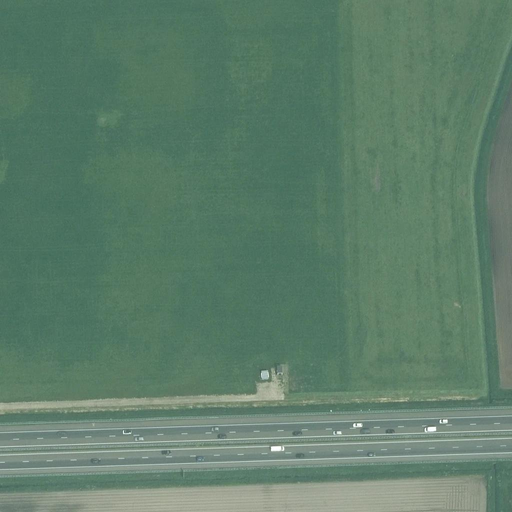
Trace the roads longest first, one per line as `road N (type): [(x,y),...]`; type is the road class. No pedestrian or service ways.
road 1 (motorway): [(511,423),(0,440)]
road 2 (motorway): [(0,463),(511,446)]
